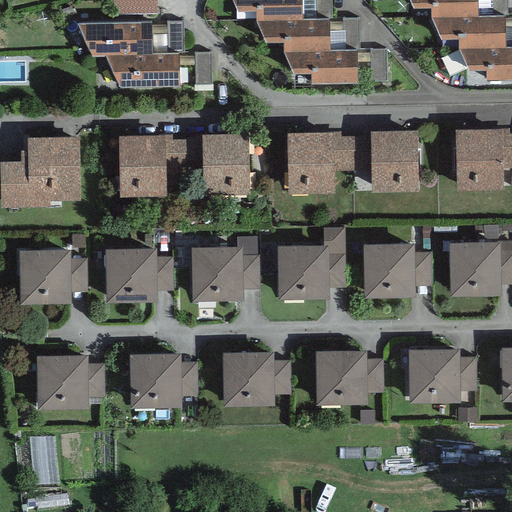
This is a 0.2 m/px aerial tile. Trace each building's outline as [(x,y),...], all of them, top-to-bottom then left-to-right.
[(233,0),(237,7),(254,8),(254,17),(258,17),(299,16),(298,0),(233,0)] [(411,0),(414,5),(431,6),(430,15),(435,16),(476,15),(475,0),(411,0)] [(476,15),(435,16),(441,36),(457,37),(457,47),(506,46),(506,14),(476,15)] [(299,16),(258,17),(264,38),(280,38),(280,49),(330,48),(329,16),(299,16)] [(152,18),(77,20),(90,54),(107,54),(152,52),(152,18)] [(511,46),(506,46),(457,47),(469,68),(484,68),(487,80),(511,78),(511,46)] [(330,48),(280,49),(293,73),(312,72),(311,81),(355,80),(354,47),(330,48)] [(152,52),(107,54),(118,85),(178,85),(177,51),(152,52)] [(379,53),(375,81),(386,82),(391,55),(379,53)] [(213,90),(216,57),(200,56),(197,88),(213,90)] [(511,124),(456,126),(458,188),(502,186),(502,164),(511,164),(511,124)] [(344,128),(288,130),(290,192),(334,190),(334,169),(373,167),(374,192),(418,190),(416,128),(365,130),(365,134),(344,135),(344,128)] [(174,132),(118,134),(120,196),(164,194),(163,172),(203,171),(204,195),(248,194),(245,132),(194,133),(195,138),(174,138),(174,132)] [(25,159),(4,159),(5,205),(53,205),(53,198),(83,198),(82,136),(25,137),(25,159)] [(414,240),(365,240),(365,295),(415,295),(415,280),(431,280),(431,250),(414,251),(414,240)] [(499,240),(451,240),(451,295),(501,295),(501,280),(511,280),(511,250),(500,250),(499,240)] [(328,242),(280,242),(280,297),(330,296),(330,282),(346,282),(346,252),(328,252),(328,242)] [(243,245),(194,246),(194,300),(244,300),(244,286),(260,286),(260,256),(243,256),(243,245)] [(156,247),(107,247),(107,302),(157,302),(157,288),(173,287),(173,257),(156,258),(156,247)] [(69,248),(20,248),(21,303),(70,303),(70,288),(87,288),(86,258),(69,258),(69,248)] [(511,344),(503,345),(503,400),(511,399),(511,344)] [(366,347),(317,348),(317,402),(367,402),(367,388),(383,388),(383,358),(366,358),(366,347)] [(459,347),(410,347),(411,402),(460,401),(460,387),(477,387),(476,357),(459,357),(459,347)] [(273,348),(224,348),(225,403),(274,402),(274,388),(291,388),(290,358),(273,358),(273,348)] [(179,350),(130,351),(130,405),(180,405),(180,391),(196,391),(196,361),(179,361),(179,350)] [(86,352),(37,352),(37,407),(87,407),(87,393),(103,393),(103,363),(86,363),(86,352)]
